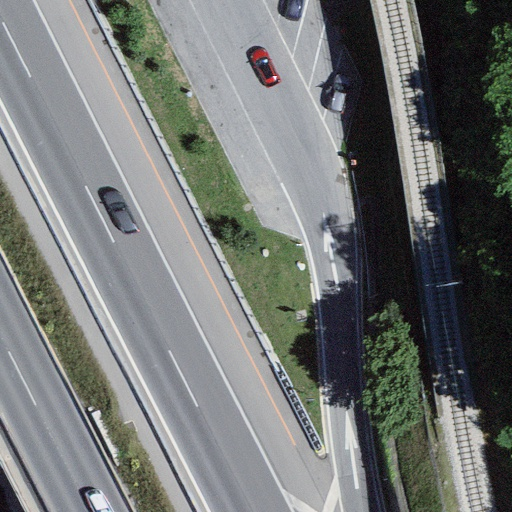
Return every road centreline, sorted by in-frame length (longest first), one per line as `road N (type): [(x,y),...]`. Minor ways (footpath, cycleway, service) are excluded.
road 1 (motorway): [(251,511),(0,18)]
road 2 (motorway): [(357,511),(330,378),(328,255)]
road 3 (motorway): [(0,336),(88,511)]
